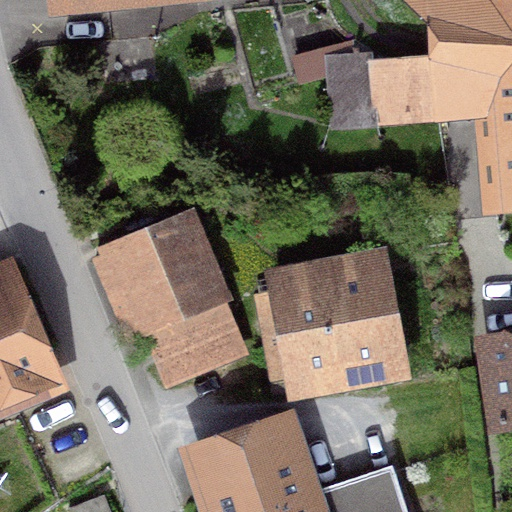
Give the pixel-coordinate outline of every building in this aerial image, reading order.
[(511,0),(402,0),(431,34),(434,64),(438,114),(488,110),(495,192),(511,190),(511,0)] [(330,59),(336,124),(438,114),(434,64),(373,69),(372,55),(330,59)] [(121,289),(139,330),(224,295),(192,219),(94,259),(109,294),(121,289)] [(0,393),(44,375),(1,273),(0,272),(0,393)] [(387,359),(371,275),(260,296),(275,379),(387,359)] [(504,416),(511,470),(511,469),(511,344),(483,349),(493,418),(504,416)] [(321,492),(328,511),(327,511),(304,511),(276,426),(202,450),(222,511),(404,511),(390,469),(321,492)] [(108,511),(103,497),(69,509),(69,511),(108,511)]
